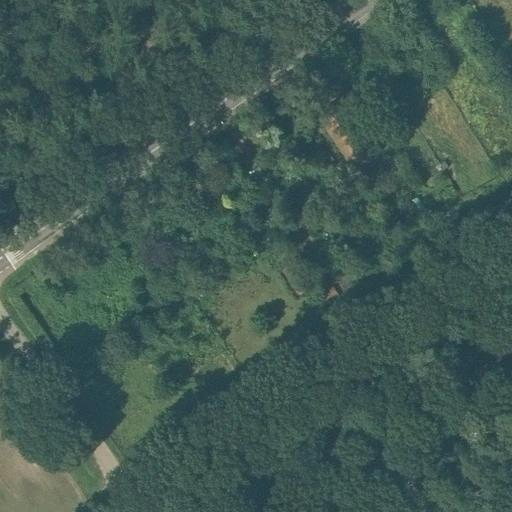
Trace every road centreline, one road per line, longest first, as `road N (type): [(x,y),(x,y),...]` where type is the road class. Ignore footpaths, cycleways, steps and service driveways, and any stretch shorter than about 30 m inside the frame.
road 1 (secondary): [(0,267),(366,0)]
road 2 (unclassified): [(153,511),(0,285)]
